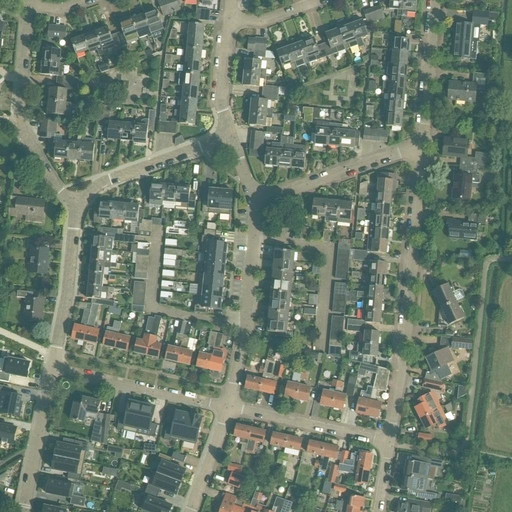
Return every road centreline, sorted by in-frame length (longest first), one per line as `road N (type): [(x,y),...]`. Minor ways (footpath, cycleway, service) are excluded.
road 1 (residential): [(389,443),(422,146)]
road 2 (residential): [(511,258),(485,264),(464,441),(445,453),(389,443)]
road 3 (residential): [(75,204),(17,122),(28,10)]
road 4 (tertiary): [(227,406),(244,328),(253,200)]
road 5 (residential): [(227,406),(52,367)]
road 6 (residential): [(253,200),(422,146)]
road 7 (residential): [(75,204),(106,181),(230,138)]
road 8 (residential): [(389,443),(227,406)]
road 9 (residential): [(75,204),(52,367)]
road 10 (residential): [(52,367),(22,511)]
road 11 (residential): [(422,146),(434,0)]
road 12 (tertiary): [(230,138),(221,106),(230,19)]
